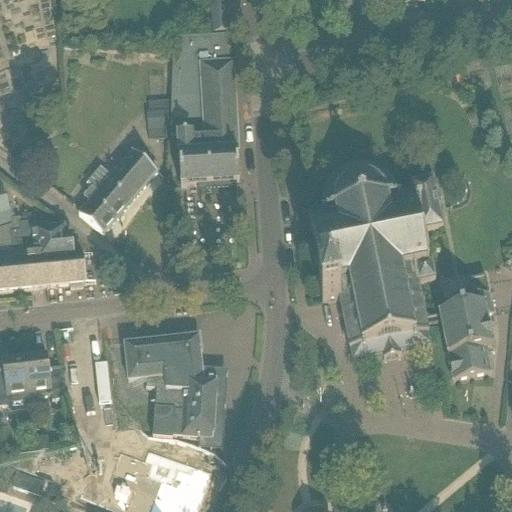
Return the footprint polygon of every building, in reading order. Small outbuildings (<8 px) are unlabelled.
[(362,0),(364,5),(387,0),(391,0),(396,17),(425,10),(423,1),(426,0),(362,0)] [(228,34),(226,8),(210,10),(213,36),(228,34)] [(170,130),(170,140),(177,140),(179,171),(180,191),(198,190),(198,194),(198,196),(236,193),(235,191),(235,187),(239,187),(235,112),(230,38),(210,39),(173,42),(172,61),(171,104),(170,116),(170,130)] [(170,116),(171,104),(146,106),(147,118),(170,116)] [(170,116),(147,118),(148,131),(170,130),(170,116)] [(90,205),(79,218),(103,239),(157,176),(132,155),(111,179),(100,170),(86,186),(92,191),(84,200),(90,205)] [(484,168),(492,171),(495,164),(488,160),(484,168)] [(322,216),(308,219),(315,255),(311,256),(314,271),(318,271),(321,287),(318,288),(322,307),(339,303),(349,353),(428,337),(427,329),(440,326),(438,316),(425,319),(418,286),(435,282),(431,264),(428,265),(424,249),(428,248),(425,234),(443,230),(433,182),(410,187),(413,198),(400,201),(400,198),(399,195),(398,193),(397,190),(395,188),(394,186),(392,184),(390,182),(388,180),(386,178),(384,176),(381,175),(379,174),(377,173),(374,172),(371,171),(369,170),(366,170),(363,170),(361,170),(358,170),(355,170),(352,171),(350,171),(347,172),(345,173),(342,175),(340,176),(338,178),(335,179),(333,181),(331,183),(330,185),(329,187),(327,188),(326,190),(325,192),(324,194),(324,196),(323,199),(322,201),(322,203),(322,205),(321,207),(321,210),(321,212),(321,214),(322,216)] [(0,233),(14,229),(1,187),(0,187),(0,233)] [(32,217),(22,217),(23,227),(32,226),(32,217)] [(20,228),(20,232),(11,233),(13,255),(14,262),(15,265),(72,259),(70,240),(65,240),(64,232),(47,234),(47,230),(36,231),(35,226),(20,228)] [(0,295),(85,287),(82,258),(72,259),(15,265),(14,262),(13,255),(0,256),(0,295)] [(467,311),(438,316),(440,326),(452,385),(490,377),(485,352),(492,350),(486,319),(492,317),(485,279),(470,282),(463,295),(467,311)] [(215,406),(216,384),(203,383),(198,339),(124,347),(128,384),(145,382),(144,391),(156,392),(152,442),(172,443),(172,441),(213,443),(215,416),(217,416),(218,406),(215,406)] [(48,361),(25,363),(29,401),(51,398),(51,404),(64,403),(60,371),(49,372),(48,361)] [(3,378),(0,378),(0,410),(7,410),(8,413),(11,416),(31,414),(29,401),(25,363),(2,366),(3,378)] [(44,454),(50,453),(48,440),(36,442),(38,455),(44,454)] [(96,451),(79,500),(108,511),(197,511),(198,510),(199,510),(205,495),(206,491),(205,491),(211,475),(204,472),(187,466),(185,466),(184,465),(148,453),(144,463),(119,454),(118,459),(96,451)] [(0,459),(0,465),(29,477),(36,455),(0,459)] [(17,478),(12,493),(23,497),(28,482),(17,478)]
